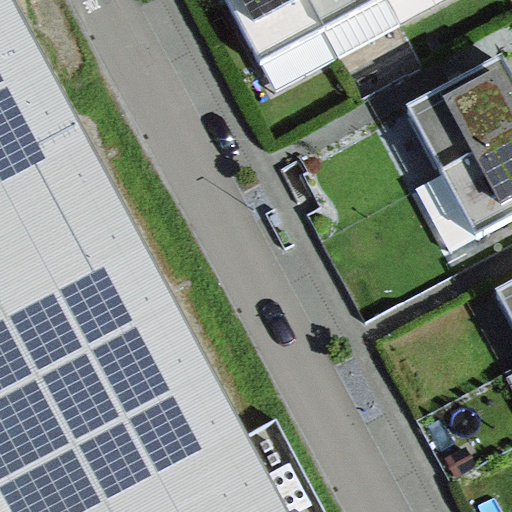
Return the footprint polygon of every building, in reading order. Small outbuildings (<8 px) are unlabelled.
[(287,511),(9,0),(0,0),(0,511),(287,511)] [(216,0),(257,73),(324,37),(303,0),(216,0)] [(386,0),(303,0),(324,37),(387,2),(386,0)] [(406,116),(441,181),(511,142),(511,85),(500,64),(406,116)] [(511,223),(511,142),(441,181),(475,244),(511,223)] [(511,293),(498,301),(511,327),(511,293)]
